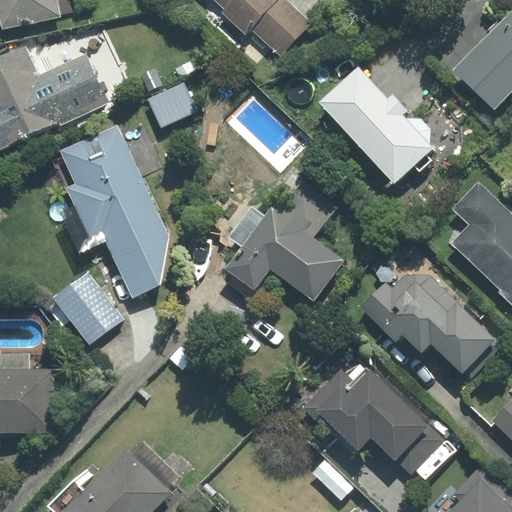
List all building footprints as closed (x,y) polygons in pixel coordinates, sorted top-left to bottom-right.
[(64,0),(3,0),(8,26),(67,14),(64,0)] [(221,0),(284,59),(317,24),(291,0),(221,0)] [(511,98),(511,16),(466,64),(507,104),(511,98)] [(72,93),(56,100),(34,48),(0,62),(0,149),(13,148),(67,126),(83,119),(72,93)] [(405,92),(398,99),(368,65),(331,98),(404,181),(441,148),(414,116),(421,110),(405,92)] [(187,83),(159,93),(165,111),(194,101),(187,83)] [(89,251),(108,243),(118,238),(143,296),(172,286),(176,236),(127,123),(67,150),(90,203),(72,212),(89,251)] [(276,219),(261,206),(238,233),(253,245),(237,265),(267,291),(283,271),(320,303),(353,265),(324,240),(347,213),(339,206),(308,180),(276,219)] [(511,206),(486,180),(461,205),(479,222),(458,244),(511,297),(511,206)] [(93,268),(61,296),(101,343),(133,315),(93,268)] [(434,355),(444,343),(476,371),(505,338),(434,276),(413,299),(387,276),(361,306),(408,346),(415,338),(434,355)] [(383,436),(404,458),(419,475),(429,466),(439,476),(464,453),(439,426),(384,367),(365,384),(348,367),(306,406),(323,424),(336,412),(349,425),(339,434),(361,457),(370,448),(383,436)] [(0,447),(11,448),(13,427),(60,430),(63,373),(0,368),(0,447)] [(66,511),(158,511),(176,495),(131,448),(66,511)] [(469,501),(458,511),(511,511),(511,490),(484,464),(458,491),(469,501)]
